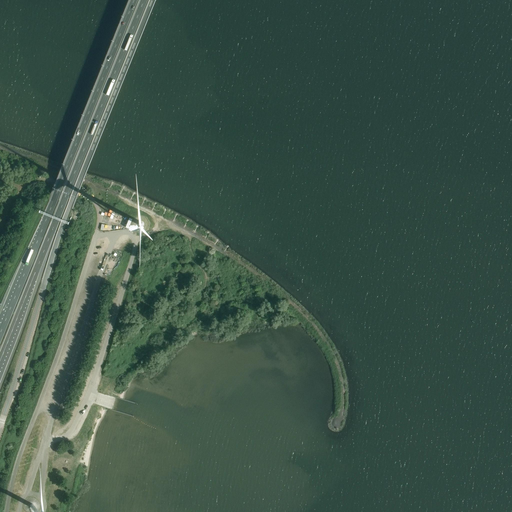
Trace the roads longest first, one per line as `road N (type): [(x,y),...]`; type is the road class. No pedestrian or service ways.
road 1 (tertiary): [(0,429),(62,226),(153,0)]
road 2 (motorway): [(0,361),(144,0)]
road 3 (motorway): [(135,0),(0,334)]
